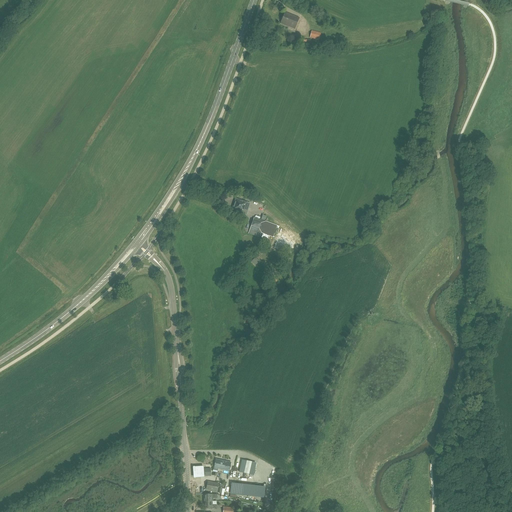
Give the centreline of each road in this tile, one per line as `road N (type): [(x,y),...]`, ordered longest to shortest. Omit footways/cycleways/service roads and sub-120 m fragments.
road 1 (secondary): [(205,131),(254,0)]
road 2 (secondary): [(205,131),(134,241)]
road 3 (secondary): [(141,243),(205,131)]
road 4 (track): [(184,448),(250,449),(302,481)]
